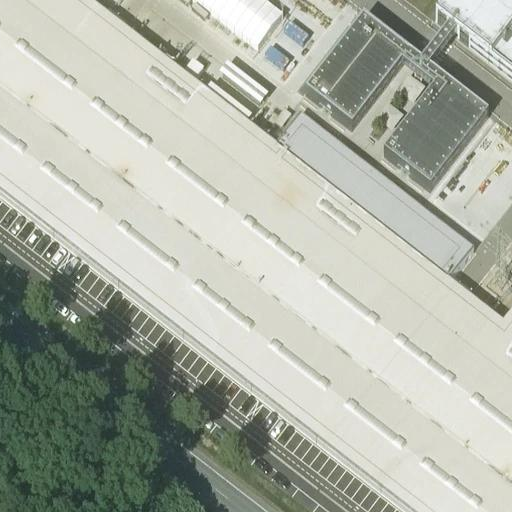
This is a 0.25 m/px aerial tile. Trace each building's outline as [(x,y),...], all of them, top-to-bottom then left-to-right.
[(77,0),(0,0),(0,198),(403,511),(511,511),(511,338),(502,331),(502,330),(448,288),(274,153),(77,0)] [(511,81),(511,0),(455,0),(437,23),(511,81)] [(382,162),(429,199),(489,121),(363,24),(305,100),(351,135),(401,70),(434,96),(382,162)] [(473,255),(300,121),(274,153),(448,288),(473,255)] [(511,317),(502,330),(502,331),(511,338),(511,317)]
